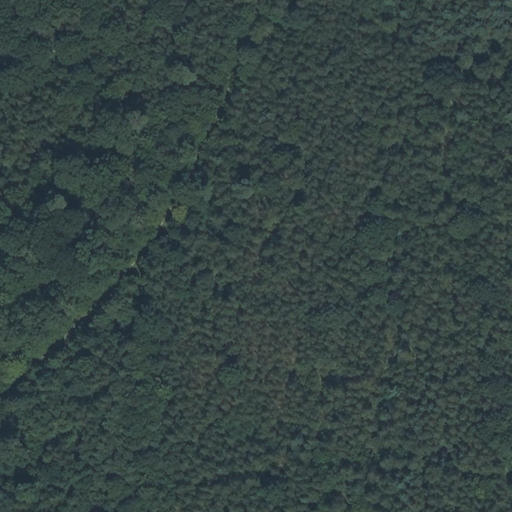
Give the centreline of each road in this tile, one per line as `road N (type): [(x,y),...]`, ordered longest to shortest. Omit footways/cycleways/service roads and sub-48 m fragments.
road 1 (track): [(269,0),(216,129),(158,236),(77,332),(0,396)]
road 2 (track): [(184,511),(147,252)]
